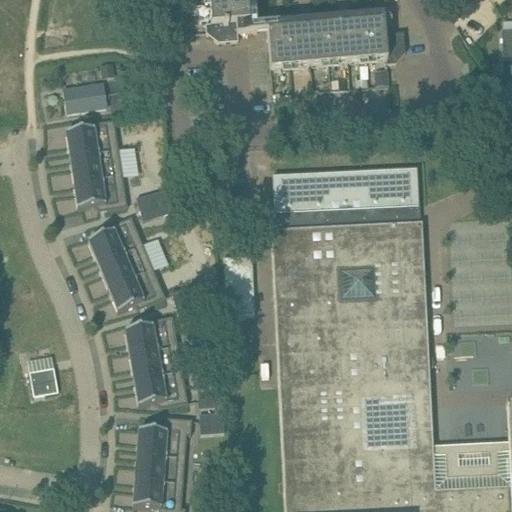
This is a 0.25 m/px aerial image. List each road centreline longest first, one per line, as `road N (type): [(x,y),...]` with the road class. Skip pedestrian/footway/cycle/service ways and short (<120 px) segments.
road 1 (residential): [(86,490),(83,370),(34,238),(16,133)]
road 2 (unclassified): [(511,99),(443,103),(434,26),(417,0)]
